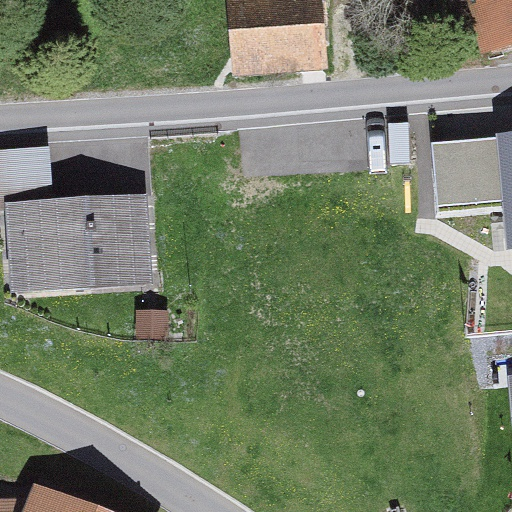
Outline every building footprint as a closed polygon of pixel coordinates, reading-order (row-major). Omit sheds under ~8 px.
[(322,0),(231,0),(236,77),(327,71),(322,0)] [(511,0),(480,0),(493,50),(511,45),(511,0)] [(511,186),(508,146),(510,146),(510,139),(431,145),(437,210),(511,204),(511,186)] [(0,209),(12,209),(51,207),(48,155),(0,157),(0,209)] [(51,207),(12,209),(16,291),(92,287),(92,276),(147,274),(143,202),(51,207)] [(166,319),(142,319),(141,339),(166,339),(166,319)] [(73,511),(42,500),(39,506),(37,511),(73,511)]
